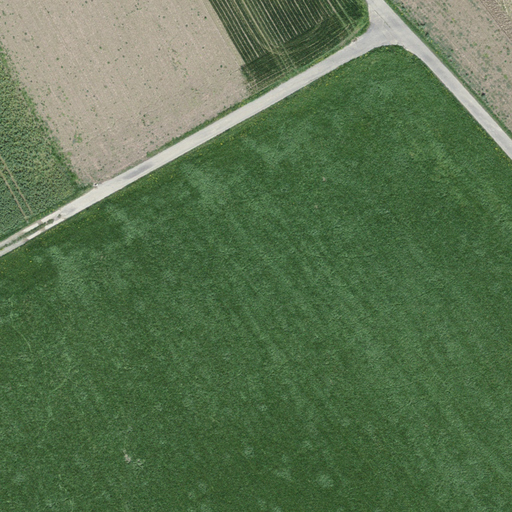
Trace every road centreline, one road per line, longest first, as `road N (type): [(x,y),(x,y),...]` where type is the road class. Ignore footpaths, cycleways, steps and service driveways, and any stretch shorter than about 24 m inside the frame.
road 1 (track): [(0,252),(398,28)]
road 2 (track): [(511,154),(372,0)]
